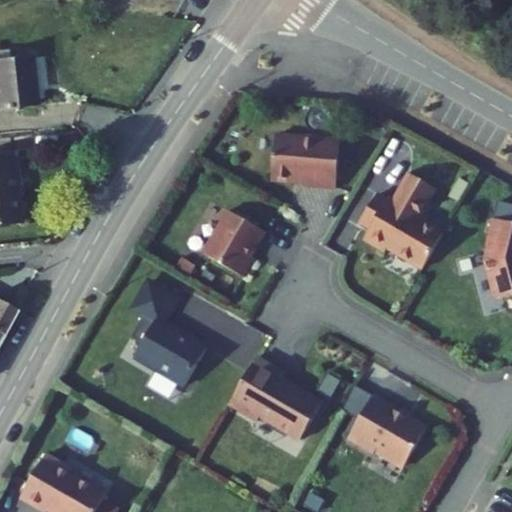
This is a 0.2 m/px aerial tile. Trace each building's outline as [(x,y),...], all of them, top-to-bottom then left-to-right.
[(0,29),(0,81),(21,79),(15,28),(0,29)] [(336,189),(340,142),(275,136),(271,180),(294,182),(296,180),(307,181),(307,187),(336,189)] [(0,156),(0,220),(14,220),(9,156),(0,156)] [(424,269),(440,241),(422,230),(426,224),(428,220),(421,216),(437,189),(410,174),(395,201),(396,205),(390,206),(389,202),(377,195),(367,213),(377,218),(371,229),(365,240),(386,252),(388,249),(424,269)] [(228,211),(203,255),(243,278),(253,262),(251,258),(250,256),(255,246),(257,247),(265,233),(228,211)] [(377,218),(367,213),(361,223),(371,229),(377,218)] [(511,223),(494,220),(487,247),(490,248),(486,261),(496,300),(511,295),(511,223)] [(444,234),(426,224),(422,230),(440,241),(444,234)] [(190,394),(214,351),(250,370),(267,337),(183,291),(181,297),(142,273),(122,307),(155,322),(134,362),(190,394)] [(0,299),(0,326),(12,306),(0,299)] [(286,374),(257,358),(250,370),(230,404),(259,421),(261,416),(301,440),(323,403),(283,379),(286,374)] [(397,410),(373,396),(349,438),(375,453),(377,450),(405,467),(427,429),(406,417),(405,418),(396,413),(397,410)] [(46,454),(21,498),(45,511),(46,511),(51,505),(59,510),(59,511),(96,511),(106,495),(69,474),(72,469),(46,454)]
